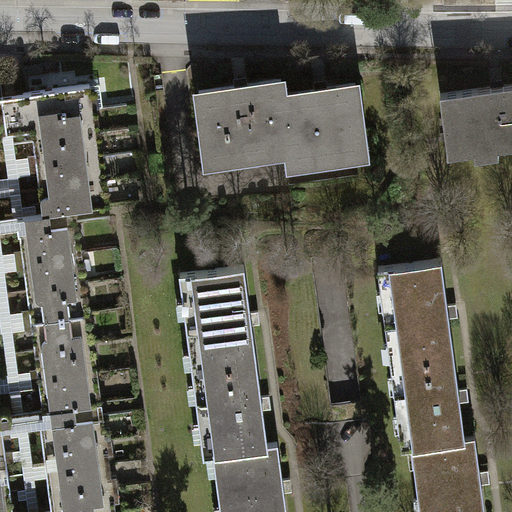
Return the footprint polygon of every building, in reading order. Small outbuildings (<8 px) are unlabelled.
[(278,78),(196,88),(204,151),(286,140),(279,91),(278,78)] [(287,153),(360,144),(352,82),(279,91),(286,140),(287,153)] [(511,82),(437,93),(446,152),(511,143),(511,82)] [(99,84),(26,93),(31,129),(41,211),(50,210),(72,207),(105,203),(92,107),(102,106),(99,84)] [(31,129),(26,93),(0,97),(0,132),(7,132),(31,129)] [(20,227),(31,317),(85,310),(72,207),(50,210),(51,223),(20,227)] [(391,357),(455,349),(443,261),(381,268),(391,357)] [(192,368),(262,360),(251,266),(180,275),(192,368)] [(85,310),(31,317),(43,411),(97,404),(85,310)] [(467,444),(455,349),(391,357),(402,451),(418,450),(467,444)] [(274,447),(262,360),(192,368),(203,456),(219,454),(274,447)] [(32,510),(17,511),(111,511),(97,404),(43,411),(56,507),(32,510)] [(12,511),(1,420),(0,420),(0,511),(12,511)] [(486,511),(478,443),(467,444),(418,450),(425,511),(486,511)] [(292,511),(284,446),(274,447),(219,454),(227,511),(292,511)]
